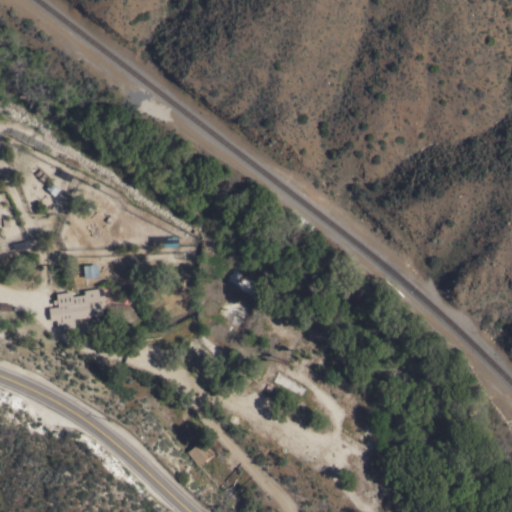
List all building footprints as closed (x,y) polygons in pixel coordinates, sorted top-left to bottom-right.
[(96,275),(82,276),(81,264),(95,263),(96,275)] [(234,266),(265,286),(257,300),(225,280),(234,266)] [(71,297),(83,295),(82,290),(99,287),(103,295),(105,307),(101,308),(102,315),(77,319),(78,326),(61,329),(61,326),(56,327),(54,319),(49,320),(47,308),(57,306),(55,294),(70,291),(70,295),(71,297)] [(175,356),(187,344),(186,344),(186,342),(186,340),(187,339),(189,339),(191,340),(195,335),(194,334),(199,330),(201,332),(202,331),(226,355),(214,368),(225,379),(214,390),(205,381),(203,383),(175,356)] [(257,382),(245,375),(253,361),(265,367),(257,382)] [(306,387),(301,396),(270,379),(275,370),(306,387)] [(359,423),(366,421),(372,447),(363,444),(359,423)] [(335,437),(338,431),(364,446),(361,451),(335,437)] [(211,452),(196,464),(185,450),(200,438),(211,452)] [(371,452),(374,462),(366,464),(364,454),(371,452)]
